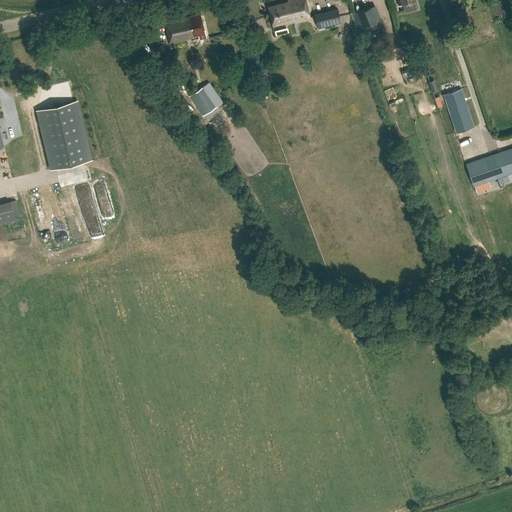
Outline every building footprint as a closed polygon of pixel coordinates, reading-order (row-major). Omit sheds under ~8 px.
[(312,18),(307,0),(289,0),(290,2),(270,7),(275,27),(312,18)] [(376,21),(370,6),(352,13),(358,28),(376,21)] [(340,22),(337,8),(314,13),(317,27),(340,22)] [(200,14),(192,16),(180,19),(180,16),(163,20),(169,44),(192,39),(194,38),(193,36),(197,35),(198,37),(199,40),(206,38),(200,14)] [(445,74),(432,28),(421,31),(423,37),(417,38),(429,79),(445,74)] [(151,76),(144,67),(140,70),(147,79),(151,76)] [(475,128),(460,80),(441,86),(456,134),(475,128)] [(187,83),(182,86),(187,95),(192,92),(187,83)] [(214,106),(201,86),(188,95),(201,115),(214,106)] [(77,100),(37,110),(51,169),(91,159),(77,100)] [(511,171),(511,147),(465,163),(473,185),(511,171)] [(0,223),(21,218),(16,200),(0,203),(0,223)] [(481,429),(491,426),(489,419),(479,422),(481,429)]
